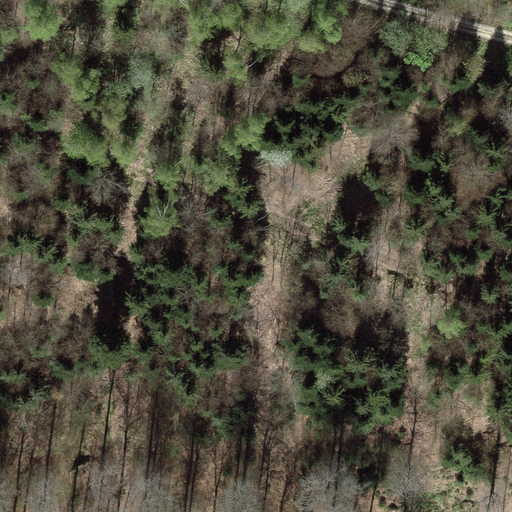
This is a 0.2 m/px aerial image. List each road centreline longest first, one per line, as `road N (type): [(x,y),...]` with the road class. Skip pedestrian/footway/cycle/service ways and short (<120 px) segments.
road 1 (track): [(0,459),(352,437)]
road 2 (track): [(511,38),(360,0)]
